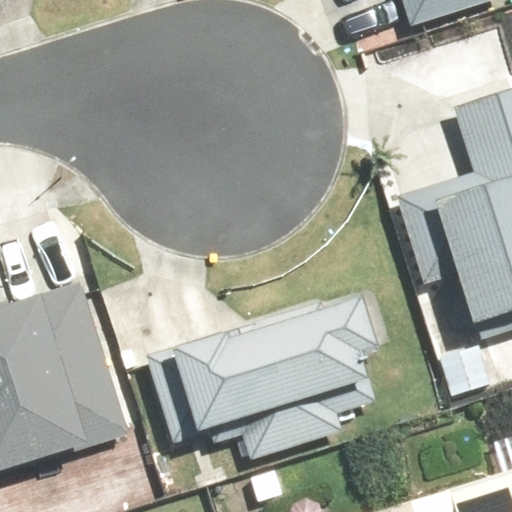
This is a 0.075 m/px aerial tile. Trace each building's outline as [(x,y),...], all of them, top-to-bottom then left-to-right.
[(486,0),(383,0),(394,37),(489,11),(486,0)] [(379,200),(424,360),(511,336),(511,92),(434,114),(453,180),(379,200)] [(0,314),(0,490),(125,453),(75,292),(0,314)] [(347,305),(165,361),(192,449),(374,394),(347,305)] [(511,511),(511,463),(434,487),(441,511),(511,511)]
